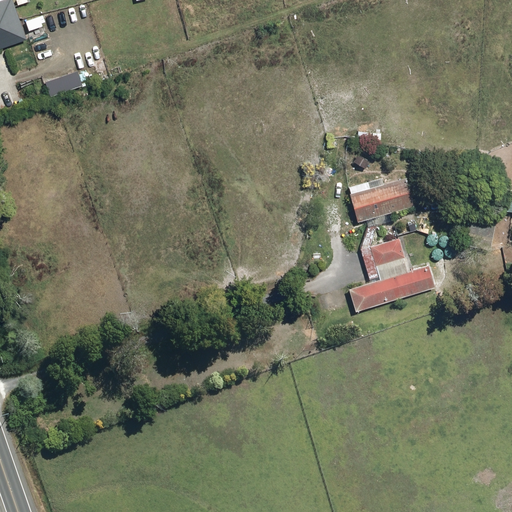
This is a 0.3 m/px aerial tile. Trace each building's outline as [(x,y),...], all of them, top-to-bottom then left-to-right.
[(0,43),(14,38),(0,1),(0,43)] [(39,17),(25,22),(28,32),(43,27),(39,17)] [(71,72),(43,81),(49,98),(82,86),(78,74),(73,75),(71,72)] [(365,133),(357,131),(356,139),(364,141),(365,133)] [(363,159),(357,155),(353,162),(358,166),(365,169),(369,162),(363,159)] [(400,199),(392,172),(338,189),(346,216),(400,199)] [(511,191),(501,190),(498,210),(511,212),(511,191)] [(495,214),(469,209),(462,246),(488,251),(495,214)] [(390,251),(385,232),(347,244),(353,262),(390,251)] [(421,282),(414,259),(335,283),(342,306),(421,282)]
